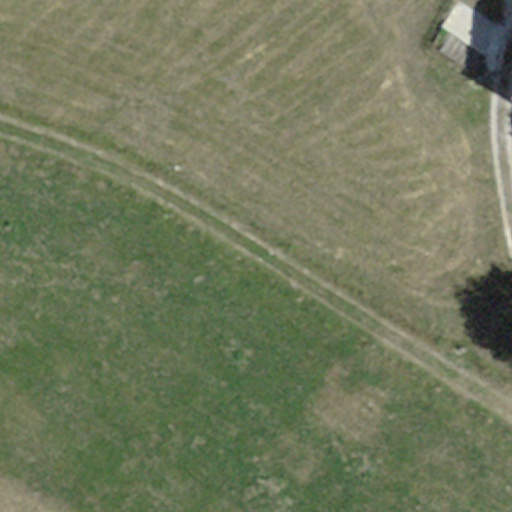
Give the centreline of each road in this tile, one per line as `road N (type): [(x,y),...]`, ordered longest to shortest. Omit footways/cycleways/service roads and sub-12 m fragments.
road 1 (track): [(511,411),(179,202),(0,126)]
road 2 (track): [(511,209),(501,130),(511,30)]
